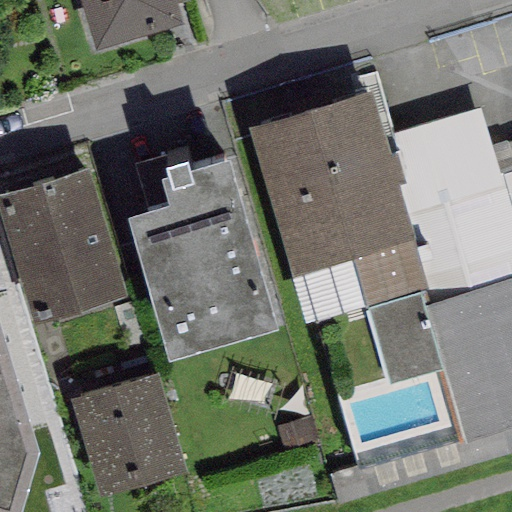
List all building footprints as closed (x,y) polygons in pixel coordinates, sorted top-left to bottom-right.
[(86,0),(96,30),(183,3),(181,0),(86,0)] [(371,68),(246,104),(290,255),(296,253),(351,238),(364,287),(419,271),(426,269),(411,217),(414,216),(400,165),(405,163),(396,132),(390,134),(388,124),(371,68)] [(479,96),(388,124),(390,134),(396,132),(405,163),(400,165),(414,216),(411,217),(426,269),(419,271),(425,290),(511,265),(511,163),(500,167),(491,135),(479,96)] [(168,171),(129,183),(137,213),(126,216),(112,220),(124,258),(145,252),(167,326),(278,294),(228,123),(188,134),(185,124),(166,130),(169,141),(160,144),(168,171)] [(511,129),(491,135),(500,167),(511,163),(511,129)] [(88,147),(0,173),(0,197),(33,304),(127,275),(88,147)] [(310,302),(364,287),(351,238),(296,253),(310,302)] [(511,265),(425,290),(441,347),(465,427),(511,415),(511,265)] [(425,290),(419,271),(364,287),(385,363),(441,347),(425,290)] [(0,285),(0,476),(15,481),(36,408),(0,285)] [(157,357),(71,381),(99,480),(185,456),(157,357)]
